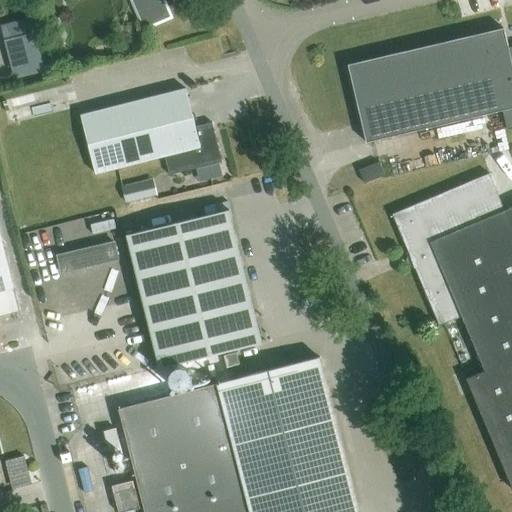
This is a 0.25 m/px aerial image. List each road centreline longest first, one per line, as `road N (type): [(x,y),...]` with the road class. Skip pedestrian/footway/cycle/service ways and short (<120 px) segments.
road 1 (unclassified): [(441,511),(246,35)]
road 2 (unclassified): [(246,35),(398,0)]
road 3 (unclassified): [(0,377),(29,400),(62,511)]
